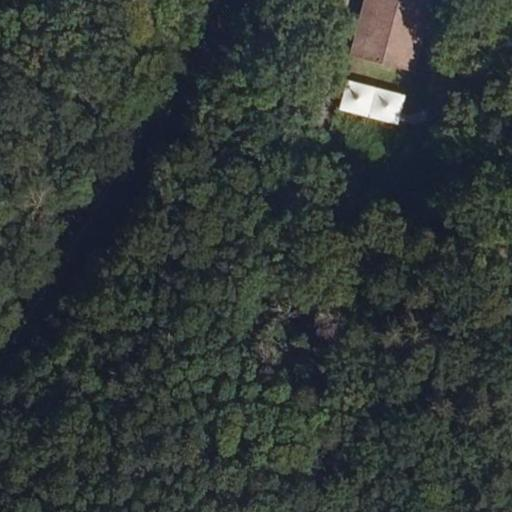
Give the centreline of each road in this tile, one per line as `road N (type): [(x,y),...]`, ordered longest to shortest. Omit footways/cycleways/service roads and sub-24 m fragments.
road 1 (track): [(324,0),(314,71),(322,215),(374,511)]
road 2 (tertiary): [(243,0),(142,184),(0,406)]
